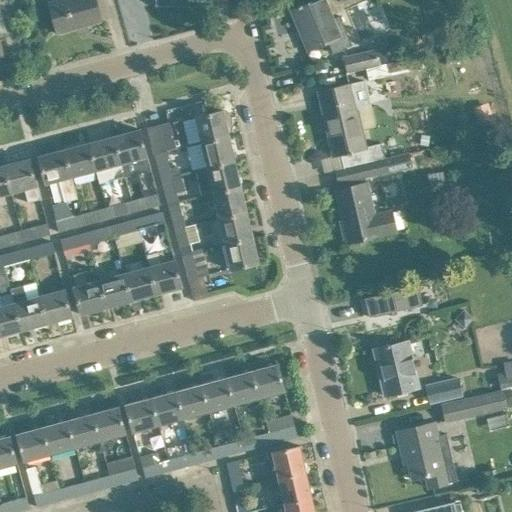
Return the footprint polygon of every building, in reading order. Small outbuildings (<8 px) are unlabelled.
[(102,21),(96,0),(55,0),(49,2),(57,33),(102,21)] [(308,50),(328,42),(333,53),(353,45),(340,16),(336,18),(328,0),(318,0),(292,11),(308,50)] [(464,28),(476,26),(472,11),(460,13),(464,28)] [(366,67),(366,69),(389,64),(389,63),(387,58),(388,57),(384,47),(378,50),(347,57),(350,71),(366,67)] [(369,80),(412,71),(408,58),(389,63),(389,64),(366,69),(369,80)] [(337,87),(318,92),(328,133),(333,132),(338,155),(343,154),(346,167),(386,158),(385,156),(382,143),(367,147),(358,108),(371,104),(365,81),(352,84),(337,87)] [(490,110),(489,107),(474,112),(478,126),(483,125),(493,121),(490,110)] [(196,117),(196,118),(202,143),(229,136),(223,110),(196,117)] [(149,129),(155,154),(166,151),(177,148),(170,124),(149,129)] [(147,157),(140,129),(114,136),(122,164),(147,157)] [(429,136),(421,135),(420,145),(428,146),(429,136)] [(122,164),(114,136),(89,143),(97,170),(100,183),(125,176),(122,164)] [(229,136),(202,143),(208,168),(235,162),(229,136)] [(89,143),(64,150),(71,177),(72,177),(97,170),(89,143)] [(71,177),(64,150),(38,156),(46,184),(59,180),(65,201),(78,198),(72,177),(71,177)] [(155,154),(161,179),(173,176),(166,151),(155,154)] [(341,189),(336,190),(348,243),(368,238),(382,235),(398,231),(393,209),(376,212),(368,177),(389,172),(386,158),(346,167),(346,168),(337,170),(341,189)] [(30,159),(5,165),(12,193),(25,189),(28,202),(41,199),(30,159)] [(241,187),(235,162),(208,168),(214,194),(241,187)] [(5,165),(0,166),(0,195),(12,193),(5,165)] [(161,179),(168,205),(179,202),(173,176),(161,179)] [(214,194),(219,219),(247,212),(241,187),(214,194)] [(109,219),(135,212),(132,201),(117,204),(115,198),(111,195),(110,193),(103,194),(107,207),(109,219)] [(157,194),(132,201),(135,212),(160,205),(157,194)] [(179,202),(168,205),(175,229),(186,227),(186,225),(179,202)] [(511,206),(502,210),(506,223),(511,221),(511,206)] [(107,207),(81,214),(84,225),(109,219),(107,207)] [(136,219),(139,230),(165,223),(162,212),(136,219)] [(213,220),(219,244),(225,243),(225,244),(253,238),(247,212),(219,219),(213,220)] [(84,225),(81,214),(56,221),(59,232),(84,225)] [(199,217),(204,236),(214,233),(209,214),(199,217)] [(114,237),(139,230),(136,219),(111,225),(114,237)] [(175,229),(181,254),(193,252),(192,250),(190,244),(201,241),(196,222),(186,225),(186,227),(175,229)] [(48,223),(22,230),(25,241),(51,234),(48,223)] [(89,243),(114,237),(111,225),(86,232),(89,243)] [(0,235),(0,247),(25,241),(22,230),(0,235)] [(89,243),(86,232),(61,239),(64,250),(89,243)] [(225,244),(231,270),(259,263),(253,238),(225,244)] [(53,241),(26,248),(29,259),(56,252),(53,241)] [(4,266),(29,259),(26,248),(1,255),(4,266)] [(181,254),(188,279),(209,274),(202,248),(192,250),(193,252),(181,254)] [(149,266),(157,294),(183,287),(175,259),(163,263),(160,250),(146,254),(149,266)] [(124,273),(132,301),(157,294),(149,266),(124,273)] [(49,273),(37,278),(42,290),(54,285),(49,273)] [(99,280),(107,307),(132,301),(124,273),(99,280)] [(73,287),(76,295),(81,314),(107,307),(99,280),(73,287)] [(22,330),(47,323),(40,296),(36,281),(10,288),(12,293),(22,330)] [(419,286),(365,298),(369,317),(423,306),(419,286)] [(40,296),(47,323),(72,317),(65,289),(40,296)] [(0,336),(22,330),(12,293),(0,296),(0,336)] [(464,308),(454,320),(464,328),(465,327),(474,317),(464,308)] [(383,377),(381,378),(385,395),(419,387),(408,341),(390,346),(389,344),(385,345),(386,347),(377,349),(383,377)] [(278,364),(252,371),(260,398),(285,391),(278,364)] [(227,377),(234,405),(260,398),(252,371),(227,377)] [(227,377),(202,384),(210,412),(234,405),(227,377)] [(458,378),(427,385),(431,402),(462,395),(458,378)] [(176,391),(184,419),(210,412),(202,384),(176,391)] [(501,393),(471,399),(444,406),(448,421),(508,407),(507,406),(511,404),(511,390),(511,387),(501,389),(501,393)] [(176,391),(152,397),(159,425),(184,419),(176,391)] [(152,397),(126,404),(133,432),(159,425),(152,397)] [(119,406),(94,413),(101,441),(126,434),(119,406)] [(94,413),(68,420),(76,448),(101,441),(94,413)] [(270,432),(269,432),(272,444),(298,437),(291,414),(266,421),(270,432)] [(68,420),(43,427),(50,455),(76,448),(68,420)] [(429,488),(458,481),(447,433),(438,436),(435,422),(397,431),(402,452),(406,452),(412,479),(426,476),(429,488)] [(43,427),(17,434),(25,462),(50,455),(43,427)] [(243,439),(246,450),(272,444),(269,432),(243,439)] [(10,436),(0,438),(0,468),(17,464),(10,436)] [(243,439),(219,445),(222,457),(246,450),(243,439)] [(166,449),(168,459),(172,471),(196,464),(193,452),(190,443),(166,449)] [(193,452),(196,464),(222,457),(219,445),(193,452)] [(279,478),(306,472),(300,446),(272,452),(279,478)] [(158,451),(140,456),(145,478),(172,471),(168,459),(161,461),(158,451)] [(226,463),(233,489),(244,487),(238,461),(226,463)] [(34,496),(37,507),(62,500),(59,489),(43,494),(35,466),(27,468),(34,496)] [(113,486),(110,475),(108,466),(82,473),(85,482),(88,493),(113,486)] [(136,468),(110,475),(113,486),(139,480),(136,468)] [(279,478),(284,503),(312,497),(306,472),(279,478)] [(88,493),(85,482),(59,489),(62,500),(88,493)] [(249,511),(249,510),(244,487),(233,489),(237,511),(249,511)] [(284,503),(286,511),(315,511),(312,497),(284,503)] [(1,505),(3,511),(19,511),(30,509),(27,498),(1,505)] [(456,511),(455,503),(412,511),(456,511)]
